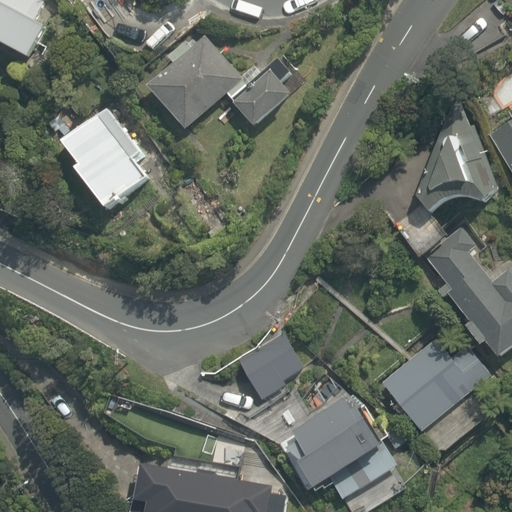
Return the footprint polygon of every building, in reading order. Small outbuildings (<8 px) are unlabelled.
[(37,0),(0,0),(0,49),(30,66),(60,12),(37,0)] [(227,104),(256,140),(310,95),(280,58),(247,84),(212,42),(150,93),(187,138),(227,104)] [(453,103),(449,112),(417,202),(432,222),(433,221),(434,219),(436,218),(437,216),(438,215),(439,214),(441,213),(442,212),(444,211),(445,210),(447,209),(449,208),(450,208),(452,207),(454,207),(455,206),(457,206),(459,206),(461,205),(463,205),(464,205),(466,206),(468,206),(470,206),(472,207),(473,207),(475,208),(477,208),(478,209),(480,210),(482,211),(483,212),(484,213),(486,214),(487,216),(496,205),(453,103)] [(58,148),(109,217),(153,185),(103,115),(58,148)] [(511,128),(490,142),(511,176),(511,128)] [(461,244),(427,270),(470,326),(472,329),(467,333),(486,358),(491,354),(499,365),(511,355),(511,276),(495,289),(461,244)] [(409,419),(425,440),(441,462),(489,427),(473,405),(495,389),(453,331),(382,382),(396,401),(388,407),(401,425),(409,419)] [(287,338),(239,364),(262,407),(310,381),(287,338)] [(348,407),(283,449),(315,499),(332,488),(344,507),(392,477),(400,472),(364,415),(356,420),(348,407)] [(271,486),(142,466),(135,511),(285,511),(287,499),(270,496),(271,486)]
